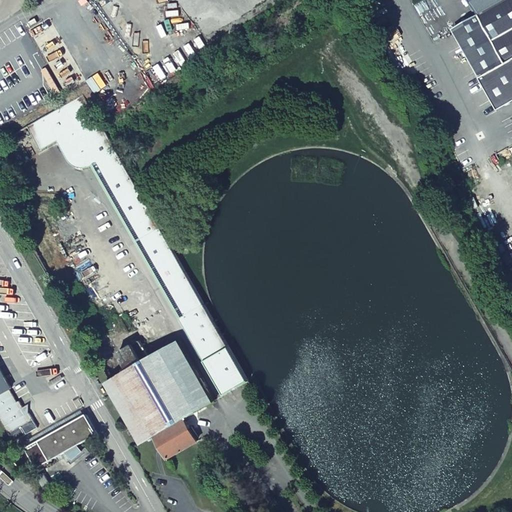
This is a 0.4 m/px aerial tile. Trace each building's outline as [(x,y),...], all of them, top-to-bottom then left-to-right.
[(511,0),(469,0),(477,13),(452,27),(497,110),(511,101),(511,0)] [(95,159),(223,392),(248,378),(86,87),(30,118),(44,143),(61,134),(72,154),(76,158),(78,159),(80,160),(84,161),(87,161),(95,159)] [(214,398),(181,337),(150,354),(140,335),(118,347),(127,363),(125,368),(106,378),(140,439),(153,432),(166,455),(195,437),(184,415),(214,398)] [(9,385),(11,384),(0,364),(0,416),(12,437),(34,424),(26,410),(24,411),(20,405),(22,404),(18,397),(16,398),(9,385)] [(22,404),(20,405),(24,411),(26,410),(28,400),(22,404)] [(76,441),(96,430),(85,411),(25,445),(36,463),(67,446),(76,441)] [(76,441),(67,446),(73,453),(80,446),(76,441)] [(37,472),(45,487),(51,484),(43,469),(37,472)]
